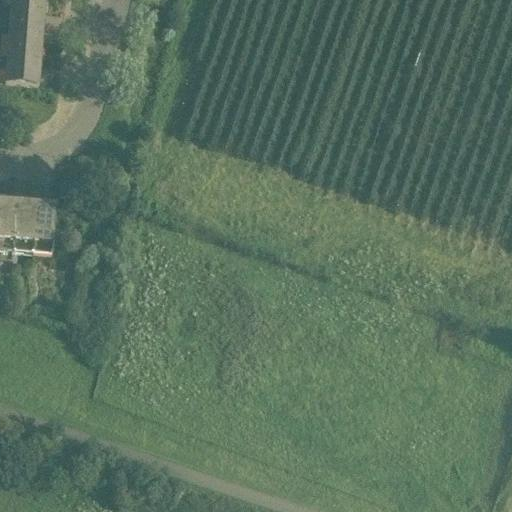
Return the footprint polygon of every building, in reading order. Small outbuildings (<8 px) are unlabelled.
[(11,0),(10,13),(44,15),(45,0),(11,0)] [(8,37),(42,40),(44,15),(10,13),(8,37)] [(6,62),(40,65),(42,40),(8,37),(6,62)] [(4,88),(38,90),(40,65),(6,62),(4,88)] [(11,252),(14,214),(14,208),(0,206),(0,256),(11,257),(11,252)] [(14,208),(14,214),(11,252),(11,257),(30,259),(33,209),(14,208)] [(50,260),(53,211),(33,209),(30,259),(50,260)]
